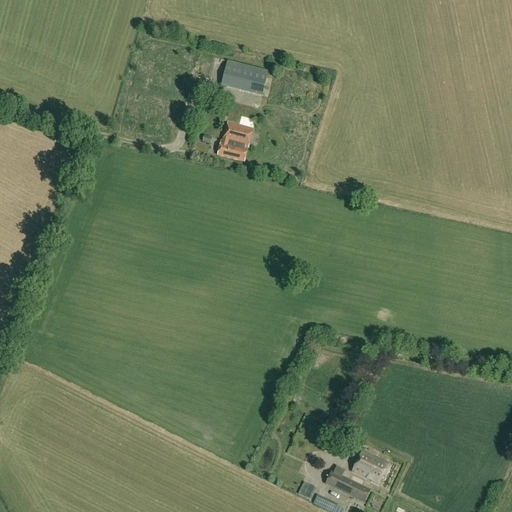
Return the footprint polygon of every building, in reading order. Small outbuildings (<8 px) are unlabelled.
[(269,72),(228,62),(222,86),(262,97),(269,72)] [(248,148),(253,130),(227,123),(223,141),(221,141),(217,156),(245,162),(248,150),(245,150),(245,147),(248,148)] [(212,137),(205,135),(203,142),(210,144),(212,137)] [(389,465),(362,452),(353,472),(367,479),(368,478),(372,480),(372,481),(380,485),(389,465)] [(309,464),(311,454),(298,453),(297,462),(309,464)] [(308,479),(313,475),(306,468),(302,472),(308,479)] [(332,472),(326,485),(365,503),(371,491),(332,472)] [(310,499),(315,488),(308,485),(308,486),(304,484),(299,494),(310,499)] [(378,487),(376,492),(390,497),(391,493),(378,487)] [(329,511),(334,511),(337,505),(318,496),(314,505),(329,511)]
